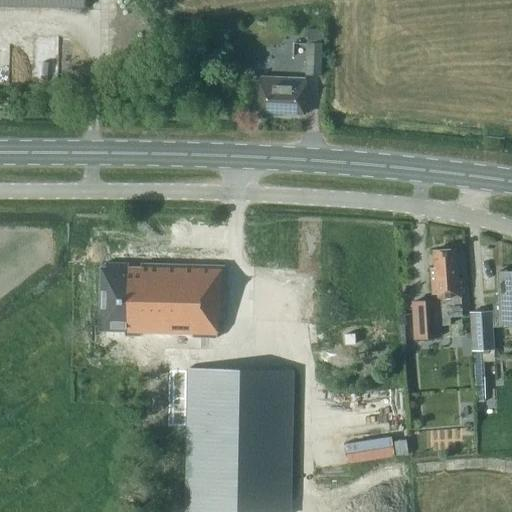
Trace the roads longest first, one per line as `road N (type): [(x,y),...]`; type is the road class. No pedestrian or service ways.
road 1 (unclassified): [(511,228),(338,200),(0,192)]
road 2 (primary): [(511,183),(310,159),(0,153)]
